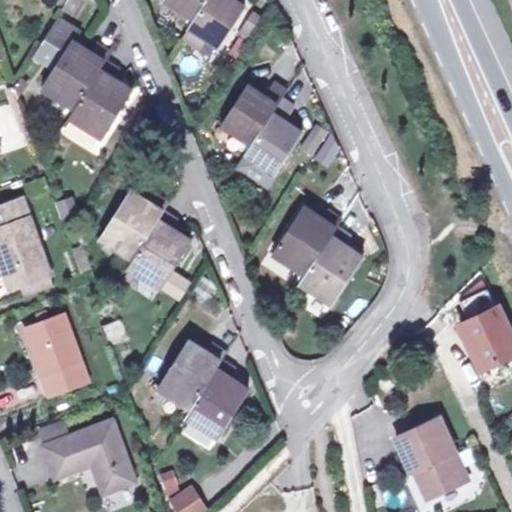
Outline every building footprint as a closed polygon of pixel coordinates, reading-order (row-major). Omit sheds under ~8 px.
[(72,23),(87,0),(72,0),(62,16),(72,23)] [(162,0),(160,4),(189,23),(204,0),(162,0)] [(204,0),(189,23),(182,34),(212,54),(243,10),(228,0),(204,0)] [(55,25),(43,42),(64,57),(52,73),(39,92),(72,115),(104,68),(109,60),(94,50),(88,60),(81,55),(70,47),(76,39),(55,25)] [(64,57),(43,42),(32,59),(52,73),(64,57)] [(104,68),(72,115),(67,123),(98,144),(128,100),(118,93),(112,89),(118,79),(104,68)] [(219,127),(246,145),(278,96),(285,86),(273,77),(265,88),(251,79),(219,127)] [(291,105),(278,96),(246,145),(241,153),(271,174),(303,124),(286,113),(291,105)] [(271,174),(241,153),(232,166),(262,187),(271,174)] [(99,236),(131,258),(162,212),(169,200),(154,188),(145,202),(138,197),(128,191),(99,236)] [(12,192),(0,196),(0,280),(13,276),(15,282),(42,271),(12,192)] [(270,256),(300,275),(330,227),(337,216),(326,207),(318,218),(300,207),(270,256)] [(162,212),(131,258),(124,269),(125,270),(133,275),(153,288),(155,285),(164,272),(185,240),(174,233),(168,229),(174,219),(162,212)] [(330,227),(300,275),(294,286),(326,309),(358,261),(339,248),(345,238),(330,227)] [(133,275),(125,270),(119,278),(127,284),(133,275)] [(164,272),(155,285),(170,294),(179,281),(164,272)] [(466,319),(457,324),(478,368),(511,351),(511,341),(495,306),(493,307),(484,289),(458,301),(466,319)] [(106,336),(123,330),(117,309),(99,315),(106,336)] [(42,394),(81,380),(57,313),(17,326),(42,394)] [(0,334),(0,351),(11,347),(5,332),(0,334)] [(155,375),(185,396),(214,353),(221,342),(208,333),(201,344),(195,340),(183,332),(155,375)] [(214,353),(185,396),(176,409),(208,431),(239,386),(228,378),(222,374),(230,363),(214,353)] [(38,444),(70,433),(63,414),(33,425),(38,444)] [(70,433),(38,444),(51,480),(89,466),(98,495),(132,483),(108,419),(70,433)] [(407,473),(413,471),(418,481),(415,483),(424,501),(464,482),(435,420),(392,439),(407,473)] [(190,480),(173,490),(187,511),(203,501),(190,480)]
